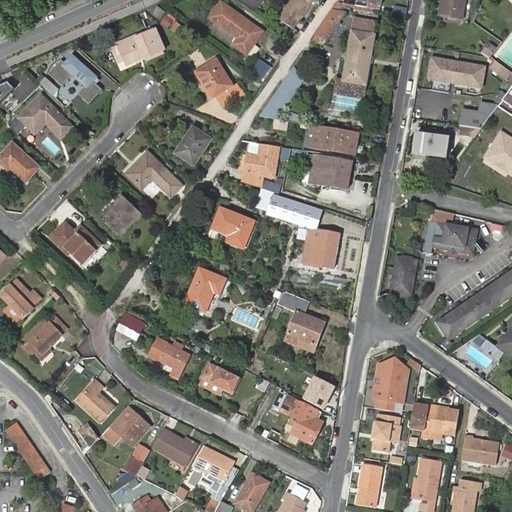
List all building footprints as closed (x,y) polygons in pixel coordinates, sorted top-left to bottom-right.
[(291,0),(279,19),(294,29),(301,18),(303,19),(315,0),(291,0)] [(445,0),(444,8),(441,7),(440,16),(463,19),(465,0),(445,0)] [(249,55),(265,31),(223,3),(211,20),(239,39),(235,46),(249,55)] [(167,12),(158,6),(152,15),(160,21),(167,12)] [(328,20),(340,24),(348,13),(335,10),(328,20)] [(167,14),(162,21),(170,25),(174,20),(167,14)] [(354,18),(352,31),(360,32),(363,19),(354,18)] [(360,32),(352,31),(343,82),(365,86),(375,35),(373,35),(376,22),(363,19),(360,32)] [(328,40),(340,24),(328,20),(316,36),(328,40)] [(117,46),(124,62),(144,55),(146,59),(164,52),(155,30),(117,46)] [(491,59),(498,49),(490,43),(483,53),(491,59)] [(118,65),(124,62),(117,46),(111,48),(118,65)] [(62,62),(50,75),(63,87),(74,75),(87,87),(80,95),(91,105),(103,91),(94,83),(97,79),(74,58),(66,65),(62,62)] [(433,58),(429,79),(482,88),(486,68),(433,58)] [(217,98),(235,87),(217,59),(195,72),(213,100),(217,98)] [(265,78),(273,67),(263,60),(255,71),(265,78)] [(511,73),(497,62),(491,69),(506,80),(511,73)] [(307,77),(294,68),(288,77),(305,80),(307,77)] [(278,119),(305,80),(288,77),(260,117),(278,119)] [(365,86),(343,82),(337,81),(336,86),(364,90),(365,86)] [(239,84),(235,87),(217,98),(223,107),(245,94),(239,84)] [(6,85),(0,87),(0,105),(13,93),(6,85)] [(363,102),(364,90),(336,86),(334,97),(363,102)] [(511,90),(508,96),(499,107),(511,116),(511,90)] [(501,105),(508,96),(502,92),(496,101),(501,105)] [(72,126),(42,97),(20,119),(34,134),(46,123),(61,138),(72,126)] [(363,102),(334,97),(332,111),(360,116),(363,102)] [(460,128),(481,132),(499,107),(500,107),(483,104),(481,113),(463,111),(460,128)] [(302,123),(302,115),(290,114),(290,122),(302,123)] [(359,133),(317,126),(313,148),(355,155),(359,133)] [(460,134),(477,137),(481,132),(460,128),(460,134)] [(177,154),(194,165),(211,140),(194,129),(177,154)] [(511,139),(500,132),(483,159),(511,178),(511,139)] [(446,158),(449,139),(418,135),(416,155),(446,158)] [(0,164),(9,172),(12,170),(26,183),(40,168),(13,143),(0,158),(0,164)] [(280,148),(261,145),(259,157),(247,155),(244,173),(274,179),(280,148)] [(172,198),(182,187),(148,153),(127,175),(142,190),(153,180),(172,198)] [(353,161),(315,154),(314,157),(307,155),(305,170),(312,172),(311,183),(349,189),(353,161)] [(274,195),(267,215),(310,229),(304,263),(335,270),(341,235),(317,230),(323,211),(274,195)] [(123,198),(117,203),(119,206),(104,221),(121,237),(142,216),(123,198)] [(119,206),(117,203),(102,219),(104,221),(119,206)] [(222,209),(214,230),(230,237),(227,243),(244,249),(256,223),(222,209)] [(426,240),(433,241),(436,222),(429,221),(426,240)] [(436,222),(433,241),(437,242),(437,248),(443,249),(471,253),(475,228),(436,222)] [(101,246),(81,228),(76,233),(66,224),(51,239),(69,257),(71,254),(82,264),(101,246)] [(501,235),(503,227),(495,225),(493,233),(501,235)] [(230,237),(214,230),(211,237),(227,243),(230,237)] [(433,241),(426,240),(425,253),(432,253),(432,247),(433,241)] [(393,272),(413,276),(415,260),(396,256),(393,272)] [(120,265),(127,271),(132,265),(126,259),(120,265)] [(215,294),(220,296),(226,280),(201,270),(187,305),(207,313),(215,294)] [(511,270),(440,322),(453,340),(511,297),(511,270)] [(410,296),(412,280),(392,276),(389,292),(410,296)] [(30,295),(28,293),(15,279),(0,293),(0,294),(22,318),(31,310),(29,308),(39,300),(32,293),(30,295)] [(311,304),(283,292),(278,305),(297,313),(288,336),(317,347),(326,323),(307,315),(311,304)] [(127,314),(118,331),(137,340),(145,323),(127,314)] [(43,353),(50,347),(67,330),(53,316),(22,346),(31,355),(35,350),(38,348),(43,353)] [(508,350),(511,353),(511,325),(499,344),(489,337),(482,346),(502,360),(508,350)] [(160,362),(169,345),(160,340),(151,357),(160,362)] [(172,375),(181,379),(192,356),(169,345),(160,362),(175,369),(172,375)] [(52,349),(50,347),(43,353),(38,348),(35,350),(43,358),(52,349)] [(397,359),(381,364),(379,376),(387,378),(386,385),(388,385),(386,400),(377,402),(376,410),(394,412),(396,402),(404,403),(407,390),(404,386),(404,380),(409,376),(409,370),(397,359)] [(409,367),(421,372),(424,365),(411,360),(409,367)] [(204,379),(224,389),(232,393),(240,379),(211,365),(204,379)] [(336,387),(314,376),(302,399),(324,410),(336,387)] [(265,393),(270,383),(261,378),(255,388),(265,393)] [(221,395),(224,389),(204,379),(201,385),(221,395)] [(94,389),(98,383),(93,380),(76,401),(99,421),(112,405),(97,392),(94,389)] [(377,384),(375,398),(386,400),(388,385),(386,385),(377,384)] [(281,410),(288,396),(281,393),(275,407),(281,410)] [(288,396),(281,410),(299,420),(292,434),(312,444),(322,424),(318,422),(313,419),(316,412),(297,402),(298,402),(288,396)] [(111,427),(122,437),(133,447),(148,431),(134,418),(137,416),(129,408),(111,427)] [(438,411),(415,408),(414,415),(411,430),(424,432),(434,434),(456,437),(460,414),(450,413),(438,411)] [(322,415),(316,412),(313,419),(318,422),(322,415)] [(375,423),(373,436),(375,437),(375,441),(373,451),(389,454),(391,443),(400,445),(403,428),(399,427),(400,418),(379,415),(378,423),(375,423)] [(134,418),(148,431),(151,429),(137,416),(134,418)] [(50,473),(17,426),(6,433),(40,481),(50,473)] [(89,426),(81,432),(91,448),(99,440),(89,426)] [(111,427),(103,436),(113,446),(122,437),(111,427)] [(163,430),(151,449),(184,468),(195,451),(184,443),(163,430)] [(433,442),(434,434),(424,432),(422,440),(433,442)] [(474,438),(466,437),(462,460),(470,461),(481,463),(497,465),(501,443),(474,440),(474,438)] [(184,443),(195,451),(198,447),(186,440),(184,443)] [(204,448),(192,466),(208,476),(210,472),(223,480),(232,465),(204,448)] [(131,456),(122,469),(133,474),(141,462),(131,456)] [(434,511),(442,464),(423,461),(420,480),(423,480),(421,501),(428,502),(427,505),(424,505),(422,511),(434,511)] [(143,465),(137,475),(145,480),(152,469),(143,465)] [(365,466),(358,507),(377,510),(384,469),(365,466)] [(210,472),(208,476),(205,480),(211,483),(218,488),(223,480),(210,472)] [(251,511),(270,483),(253,472),(234,503),(248,511),(251,511)] [(119,477),(123,484),(130,481),(127,474),(119,477)] [(458,489),(456,509),(455,511),(474,511),(477,492),(481,493),(482,484),(463,481),(461,489),(458,489)] [(218,488),(211,483),(207,490),(214,494),(218,488)] [(178,489),(174,495),(181,499),(185,492),(178,489)] [(307,505),(288,493),(283,500),(286,502),(280,511),(303,511),(307,505)] [(137,511),(165,511),(167,511),(157,497),(152,500),(148,495),(133,505),(137,511)] [(212,499),(205,511),(207,511),(214,511),(220,504),(212,499)] [(74,511),(76,506),(65,502),(61,511),(74,511)]
